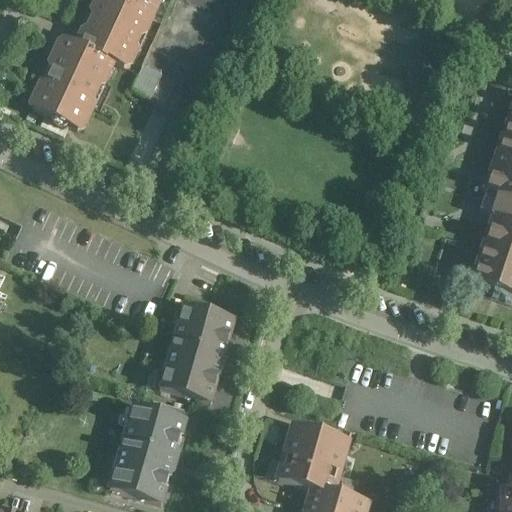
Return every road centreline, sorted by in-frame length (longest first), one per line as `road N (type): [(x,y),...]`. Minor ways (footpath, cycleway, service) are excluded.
road 1 (residential): [(291,295),(0,157)]
road 2 (residential): [(511,372),(291,295)]
road 3 (residential): [(291,295),(225,477)]
